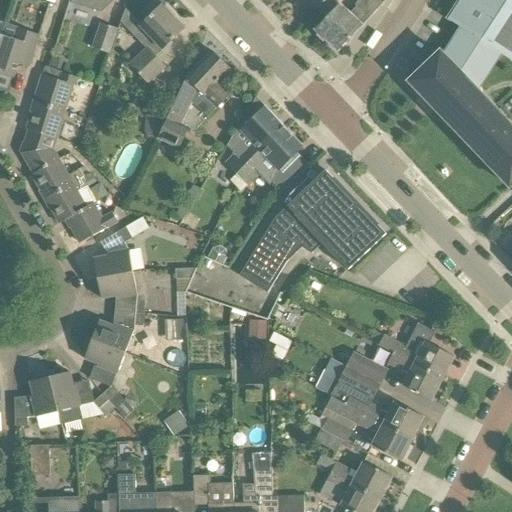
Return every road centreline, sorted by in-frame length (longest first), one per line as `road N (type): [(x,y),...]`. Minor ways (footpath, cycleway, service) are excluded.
road 1 (residential): [(511,305),(336,118)]
road 2 (residential): [(0,178),(67,288),(60,318),(35,340),(5,346)]
road 3 (residential): [(336,118),(220,0)]
road 4 (residential): [(11,511),(5,346)]
road 5 (residential): [(336,118),(421,0)]
road 6 (unclassified): [(451,511),(511,399)]
